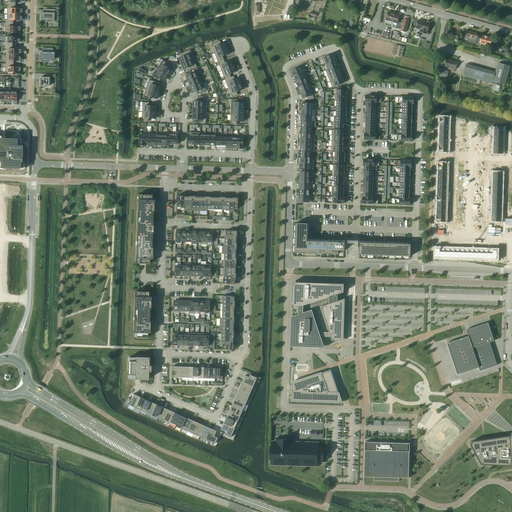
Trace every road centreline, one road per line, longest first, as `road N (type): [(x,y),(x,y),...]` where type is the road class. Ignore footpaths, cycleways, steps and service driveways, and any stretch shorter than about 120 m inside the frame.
road 1 (residential): [(414,266),(419,96),(359,90)]
road 2 (residential): [(288,264),(283,409),(351,412)]
road 3 (secondary): [(21,391),(138,462),(206,487)]
road 4 (secondary): [(206,487),(26,382)]
road 5 (residential): [(359,90),(333,47),(287,65),(290,172)]
road 6 (unclassified): [(248,511),(56,442)]
road 7 (residential): [(353,265),(359,90)]
road 8 (residential): [(34,164),(165,168)]
road 9 (residential): [(248,226),(241,356)]
road 10 (residential): [(158,393),(216,418),(241,356)]
road 11 (unclassified): [(511,34),(394,0)]
